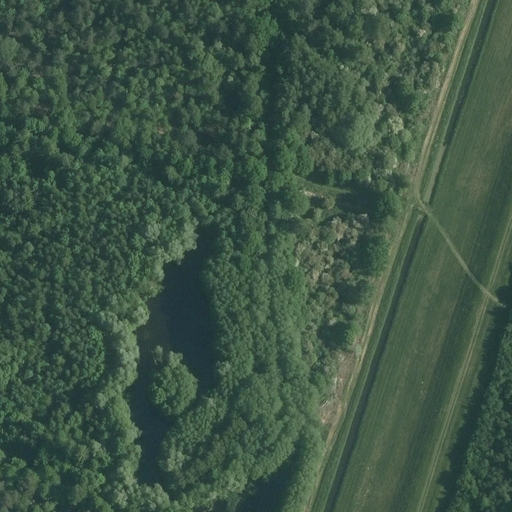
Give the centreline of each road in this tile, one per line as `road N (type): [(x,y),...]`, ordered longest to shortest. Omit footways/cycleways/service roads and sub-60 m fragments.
road 1 (track): [(406,209),(307,174),(267,172),(275,329),(288,390),(319,464),(304,511)]
road 2 (track): [(406,209),(319,464)]
road 3 (track): [(272,0),(267,172),(218,177)]
road 4 (track): [(406,209),(478,0)]
road 5 (track): [(511,306),(478,282),(458,242),(429,212),(406,209)]
